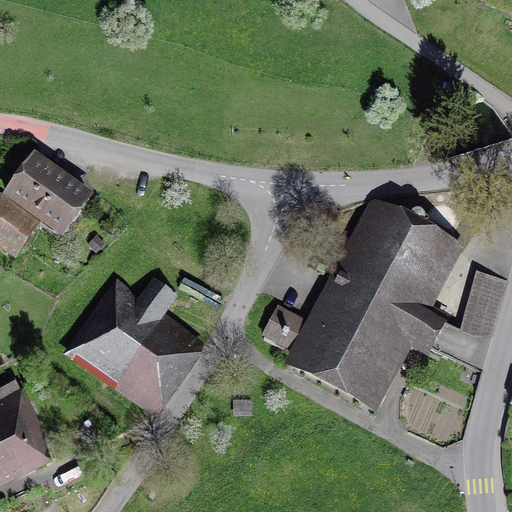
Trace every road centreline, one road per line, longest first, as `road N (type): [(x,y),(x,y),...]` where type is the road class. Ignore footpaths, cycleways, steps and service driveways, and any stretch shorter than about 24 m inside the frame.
road 1 (residential): [(108,511),(224,335),(291,185)]
road 2 (unclassified): [(0,127),(291,185)]
road 3 (unclassified): [(291,185),(441,177),(511,158)]
road 4 (residential): [(349,0),(511,111)]
road 5 (tertiary): [(511,319),(479,439),(481,511)]
